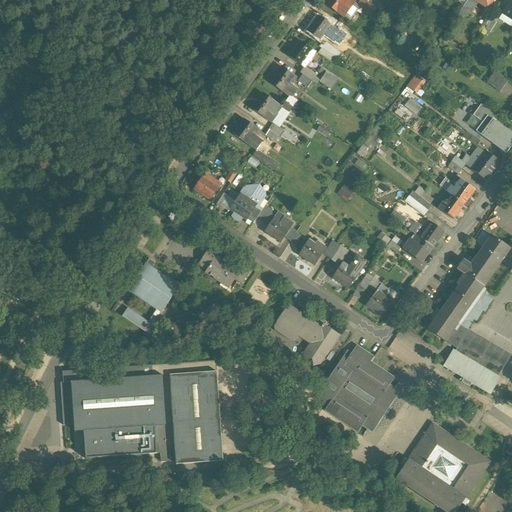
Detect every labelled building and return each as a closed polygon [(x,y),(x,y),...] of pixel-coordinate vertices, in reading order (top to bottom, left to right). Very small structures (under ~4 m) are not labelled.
[(354,4),(348,0),(331,0),(327,5),(341,15),(341,16),(344,18),(345,17),(345,18),(354,4)] [(376,8),(363,0),(359,0),(357,4),(366,10),(372,13),(372,14),(376,8)] [(468,0),(463,8),(470,13),(476,6),(474,5),(477,0),(468,0)] [(495,0),(481,0),(484,1),(481,5),(489,10),(495,0)] [(511,0),(510,0),(501,15),(511,23),(511,0)] [(372,13),(366,10),(362,16),(368,20),(372,13)] [(339,31),(319,17),(308,32),(320,41),(326,32),(328,34),(330,32),(336,36),(336,35),(339,31)] [(497,22),(492,19),(486,29),(491,32),(497,22)] [(336,36),(330,32),(328,34),(326,32),(320,41),(324,44),(325,43),(331,47),(338,37),(336,35),(336,36)] [(300,42),(289,57),(304,68),(305,68),(311,59),(310,59),(315,53),(300,42)] [(331,47),(325,43),(324,44),(321,49),(336,59),(341,53),(335,49),(331,47)] [(296,79),(282,68),(270,83),(290,97),(291,98),(297,89),(292,85),(296,79)] [(316,76),(305,68),(304,68),(299,73),(302,75),(312,82),(316,76)] [(509,83),(495,72),(488,82),(501,92),(509,83)] [(419,93),(427,81),(416,74),(408,87),(419,93)] [(302,75),(298,82),(307,88),(312,82),(302,75)] [(335,81),(326,75),(321,83),(329,89),(335,81)] [(282,108),(263,94),(252,109),(271,123),(282,108)] [(291,98),(290,97),(285,102),(293,108),(293,107),(297,102),(291,98)] [(293,108),(285,102),(282,108),(289,113),(291,111),(293,108)] [(495,115),(481,105),(473,116),(483,123),(488,116),(492,120),(495,115)] [(477,130),(506,153),(511,145),(511,134),(492,120),(488,116),(483,123),(477,130)] [(259,130),(244,120),(233,135),(256,152),(257,151),(262,143),(254,137),(259,130)] [(283,131),(274,124),(270,130),(279,136),(283,131)] [(330,133),(320,126),(317,131),(327,137),(330,133)] [(279,136),(270,130),(265,136),(275,143),(279,136)] [(481,142),(472,136),(468,141),(477,147),(481,142)] [(485,153),(478,149),(470,160),(466,157),(462,163),(466,166),(466,167),(486,182),(500,163),(485,152),(485,153)] [(279,165),(257,151),(256,152),(253,157),(275,171),(279,165)] [(462,163),(456,159),(452,164),(462,172),(466,167),(466,166),(462,163)] [(462,172),(452,164),(448,169),(458,177),(462,172)] [(231,172),(225,181),(231,184),(237,175),(231,172)] [(221,185),(207,175),(197,190),(211,200),(221,185)] [(474,191),(456,177),(451,184),(450,187),(451,187),(447,193),(452,197),(464,205),(474,191)] [(445,180),(440,187),(447,193),(451,187),(450,187),(451,184),(445,180)] [(347,201),(355,192),(345,184),(337,194),(347,201)] [(257,189),(248,190),(243,197),(250,201),(248,204),(256,210),(258,211),(266,198),(265,195),(257,189)] [(433,205),(414,190),(410,195),(429,209),(433,205)] [(228,210),(235,201),(225,194),(218,203),(228,210)] [(250,201),(243,197),(233,210),(244,218),(248,221),(249,220),(256,210),(248,204),(250,201)] [(464,205),(452,197),(446,205),(443,203),(439,210),(453,220),(464,205)] [(258,211),(256,210),(249,220),(254,224),(257,219),(261,213),(258,211)] [(275,218),(263,210),(261,213),(257,219),(269,227),(275,218)] [(407,219),(395,210),(392,215),(403,224),(407,219)] [(244,218),(238,213),(235,217),(238,220),(241,222),(244,218)] [(293,224),(284,218),(281,222),(275,218),(269,227),(265,233),(280,243),(293,224)] [(444,232),(430,221),(426,227),(425,227),(419,235),(422,238),(433,246),(444,232)] [(292,230),(287,239),(291,242),(296,233),(297,233),(292,230)] [(297,233),(296,233),(291,242),(296,245),(302,237),(297,233)] [(491,235),(470,266),(463,260),(457,269),(464,274),(457,285),(458,286),(428,330),(445,342),(446,341),(457,324),(467,330),(468,329),(473,320),(475,321),(482,311),(484,312),(491,302),(480,294),(510,247),(491,235)] [(417,243),(416,246),(413,244),(409,250),(423,261),(433,246),(422,238),(417,243)] [(316,245),(309,240),(299,255),(314,266),(326,249),(317,243),(316,245)] [(400,246),(391,240),(387,245),(396,252),(400,246)] [(417,243),(412,240),(406,249),(409,250),(413,244),(416,246),(417,243)] [(348,251),(338,245),(334,250),(329,258),(339,265),(348,251)] [(334,250),(329,247),(324,255),(329,258),(334,250)] [(210,249),(199,266),(207,271),(216,258),(217,258),(219,255),(210,249)] [(349,267),(343,263),(333,278),(348,289),(366,262),(357,256),(349,267)] [(217,258),(216,258),(207,271),(205,273),(229,289),(235,280),(239,274),(239,273),(217,258)] [(179,286),(152,268),(155,263),(149,259),(133,284),(132,284),(128,291),(161,313),(161,314),(179,286)] [(249,274),(241,269),(239,273),(239,274),(235,280),(242,285),(249,274)] [(367,274),(360,285),(360,286),(365,289),(366,289),(369,284),(373,279),(373,278),(367,274)] [(381,285),(373,279),(369,284),(377,291),(381,285)] [(377,291),(366,306),(381,317),(393,300),(385,293),(388,290),(381,285),(377,291)] [(360,286),(354,295),(359,298),(365,289),(360,286)] [(322,327),(290,305),(276,326),(277,329),(292,340),(296,340),(300,336),(311,343),(304,353),(305,360),(313,359),(314,366),(321,365),(341,336),(326,326),(326,325),(324,324),(322,327)] [(153,316),(148,323),(128,309),(122,317),(151,336),(153,334),(161,321),(157,318),(160,313),(161,314),(161,313),(157,311),(153,316)] [(173,324),(168,325),(166,329),(167,334),(171,336),(176,335),(178,331),(177,326),(173,324)] [(467,330),(457,324),(446,341),(457,348),(460,343),(498,367),(500,364),(504,367),(511,355),(468,329),(467,330)] [(498,367),(460,343),(457,348),(456,350),(455,351),(497,378),(498,377),(504,367),(500,364),(498,367)] [(357,347),(351,355),(348,353),(324,388),(326,390),(317,402),(327,408),(326,410),(358,431),(362,426),(368,430),(373,422),(377,425),(383,416),(384,417),(390,409),(389,408),(394,400),(390,397),(396,389),(390,385),(393,380),(370,364),(374,358),(357,347)] [(497,378),(455,351),(455,352),(453,351),(444,366),(463,379),(461,383),(469,388),(472,383),(490,395),(500,379),(498,377),(497,378)] [(162,377),(217,373),(216,362),(62,372),(63,384),(71,383),(162,377)] [(217,373),(162,377),(166,426),(156,426),(158,454),(160,454),(161,463),(176,462),(176,465),(223,462),(217,373)] [(162,377),(71,383),(74,425),(74,432),(84,431),(156,426),(166,426),(162,377)] [(63,384),(61,384),(64,426),(74,425),(71,383),(63,384)] [(404,467),(395,479),(443,511),(456,511),(462,505),(465,507),(469,502),(466,500),(490,464),(433,425),(417,448),(408,461),(404,458),(400,464),(404,467)] [(156,426),(84,431),(86,459),(158,454),(156,426)]
